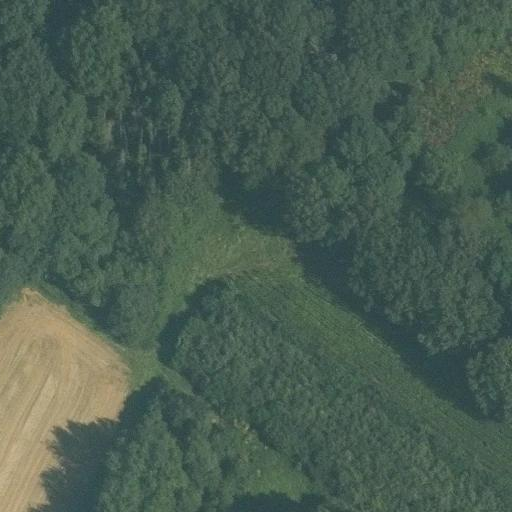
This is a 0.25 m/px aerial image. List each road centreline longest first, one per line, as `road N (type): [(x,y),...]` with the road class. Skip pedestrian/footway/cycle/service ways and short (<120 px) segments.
road 1 (track): [(313,259),(401,257),(511,342)]
road 2 (track): [(319,511),(324,494),(163,369)]
road 3 (track): [(313,259),(231,281),(163,369)]
road 4 (track): [(87,511),(163,369)]
